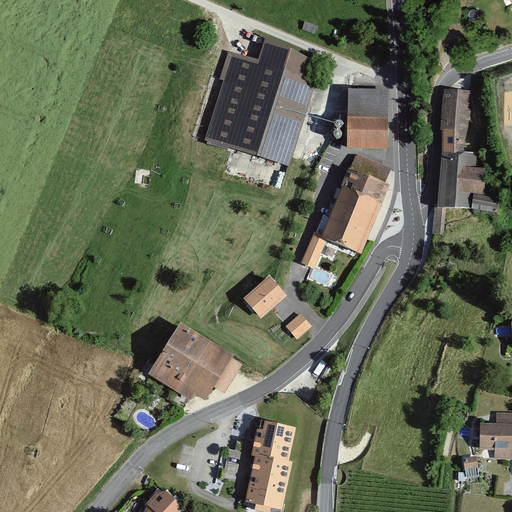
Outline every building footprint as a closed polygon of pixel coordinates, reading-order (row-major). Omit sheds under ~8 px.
[(205,143),(291,168),(322,66),(267,40),(260,63),(229,52),(218,81),(226,84),(205,143)] [(390,90),(349,89),(347,150),(388,152),(390,90)] [(443,150),(469,152),(472,92),(445,91),(443,150)] [(342,140),(343,138),(343,136),(342,135),(341,133),(339,132),(337,132),(336,133),(334,134),(333,136),(333,138),(334,140),(335,141),(337,142),(339,142),(341,141),(342,140)] [(478,152),(469,152),(443,150),(439,210),(472,212),(473,196),(485,197),(487,170),(477,170),(478,152)] [(389,184),(349,168),(322,235),(320,240),(326,243),(360,256),(366,241),(389,184)] [(473,213),(498,215),(499,200),(474,198),(473,213)] [(433,236),(445,236),(446,211),(434,210),(433,236)] [(300,262),(314,269),(326,243),(320,240),(322,235),(314,232),(300,262)] [(271,277),(245,299),(261,318),(287,296),(280,287),(271,277)] [(301,313),(286,326),(297,339),(308,330),(312,327),(301,313)] [(164,348),(148,373),(190,400),(191,401),(195,393),(205,399),(213,386),(232,356),(180,324),(164,348)] [(232,356),(213,386),(225,393),(243,363),(232,356)] [(511,415),(497,415),(497,426),(480,426),(480,452),(495,452),(495,462),(511,461),(511,415)] [(259,423),(253,456),(256,457),(289,464),(296,431),(259,423)] [(285,504),(293,465),(289,464),(256,457),(246,504),(284,511),(285,504)] [(478,460),(465,461),(466,472),(479,471),(478,460)] [(186,511),(166,491),(159,492),(147,505),(149,506),(145,511),(186,511)]
